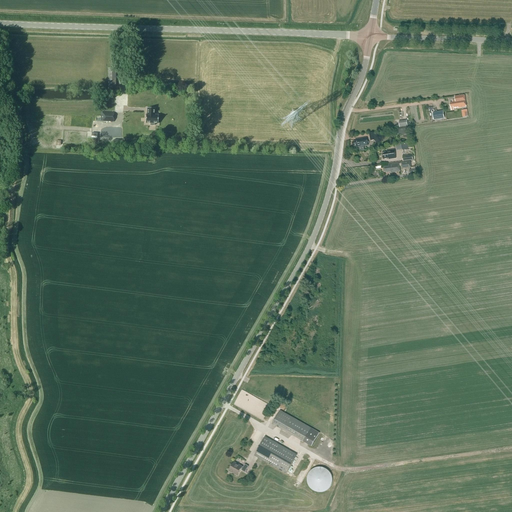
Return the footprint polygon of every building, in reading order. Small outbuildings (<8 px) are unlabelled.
[(454,110),(454,108),(467,107),(465,95),(455,97),(456,100),(453,101),(453,102),(451,103),(452,110),(454,110)] [(147,115),(146,114),(146,123),(150,123),(150,125),(154,126),(154,124),(158,124),(158,115),(154,115),(155,108),(147,108),(147,115)] [(103,111),(102,121),(114,122),(115,112),(103,111)] [(445,119),(444,111),(434,113),(435,120),(445,119)] [(409,137),(408,128),(398,130),(399,136),(404,135),(404,138),(409,137)] [(368,145),(367,138),(355,140),(356,141),(353,142),(354,146),(357,146),(357,147),(368,145)] [(396,158),(395,150),(387,151),(387,152),(383,153),(383,159),(389,158),(389,159),(392,158),(392,159),(396,158)] [(412,168),(411,162),(402,163),(402,164),(400,164),(400,163),(389,165),(389,167),(385,167),(385,173),(391,172),(391,173),(401,172),(400,166),(402,166),(403,169),(412,168)] [(313,446),(320,433),(280,410),(273,424),(313,446)] [(287,474),(298,455),(266,437),(255,456),(287,474)] [(249,466),(246,464),(244,467),(235,462),(229,471),(233,473),(233,472),(238,475),(241,470),(246,472),(249,466)] [(307,478),(307,479),(307,480),(308,482),(308,483),(308,484),(309,485),(310,486),(310,487),(311,488),(312,489),(313,490),(314,491),(315,491),(317,492),(318,492),(319,492),(320,492),(322,492),(323,492),(324,492),(325,491),(327,491),(328,490),(329,489),(330,488),(330,487),(331,486),(332,485),(332,484),(333,483),(333,482),(333,480),(333,479),(333,478),(333,477),(333,475),(332,474),(332,473),(331,472),(331,471),(330,471),(330,470),(329,469),(328,468),(327,468),(325,467),(324,467),(323,466),(322,466),(320,466),(319,466),(318,466),(317,467),(315,467),(314,468),(313,468),(312,469),(311,470),(310,471),(310,472),(309,473),(308,474),(308,475),(308,477),(307,478)]
